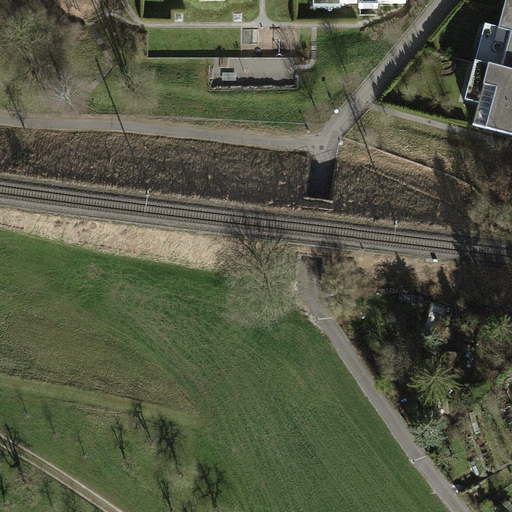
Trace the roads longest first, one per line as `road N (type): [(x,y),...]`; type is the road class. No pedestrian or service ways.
road 1 (track): [(463,511),(324,326),(309,291),(326,149)]
road 2 (residential): [(326,149),(330,133),(448,0)]
road 3 (track): [(111,511),(0,446)]
